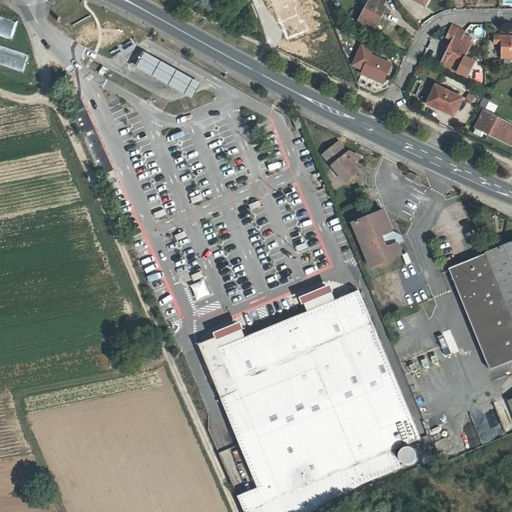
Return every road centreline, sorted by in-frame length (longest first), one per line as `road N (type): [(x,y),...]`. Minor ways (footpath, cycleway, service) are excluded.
road 1 (track): [(16,0),(46,77),(42,97),(59,108),(235,511)]
road 2 (primary): [(376,132),(144,10)]
road 3 (residential): [(376,132),(428,27),(454,15),(511,16)]
road 4 (primary): [(511,195),(376,132)]
